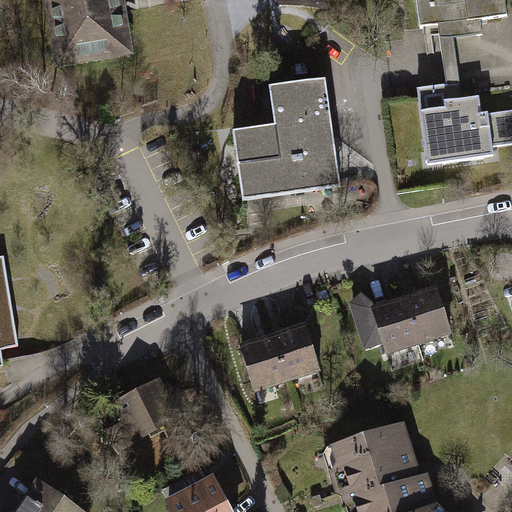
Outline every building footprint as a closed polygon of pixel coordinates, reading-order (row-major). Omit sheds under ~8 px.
[(50,0),(61,64),(125,53),(118,11),(116,0),(50,0)] [(325,0),(274,0),(274,11),(324,17),(325,0)] [(414,0),(415,2),(421,1),(426,31),(444,28),(453,93),(423,97),(434,174),(500,164),(498,150),(511,147),(511,117),(487,121),(484,102),(468,104),(459,44),(486,40),(484,27),(511,22),(511,19),(509,0),(414,0)] [(275,130),(232,137),(242,207),(339,192),(323,86),(269,95),(275,130)] [(0,367),(4,367),(2,350),(19,348),(3,258),(0,258),(0,367)] [(437,293),(402,304),(418,353),(453,342),(437,293)] [(373,314),(389,362),(418,353),(402,304),(373,314)] [(323,380),(306,331),(272,342),(289,392),(323,380)] [(272,342),(239,353),(256,403),(289,392),(272,342)] [(182,427),(161,382),(99,411),(120,456),(182,427)] [(407,428),(322,456),(336,500),(346,498),(352,511),(430,511),(439,509),(430,478),(421,479),(407,428)] [(229,511),(213,480),(164,506),(167,511),(229,511)] [(77,511),(40,484),(19,511),(77,511)]
